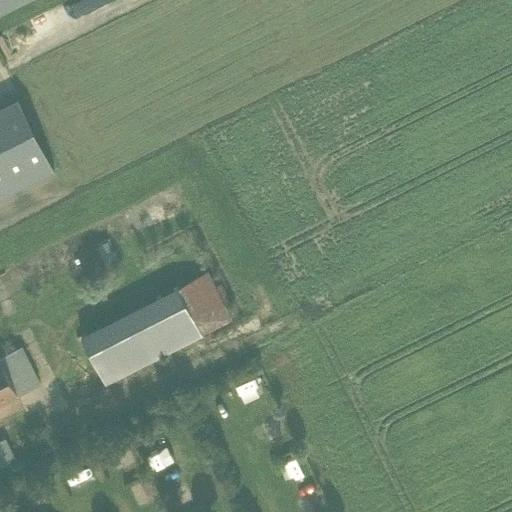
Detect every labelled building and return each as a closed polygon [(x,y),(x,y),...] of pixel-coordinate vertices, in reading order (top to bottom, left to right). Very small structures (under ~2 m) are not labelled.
[(0,0),(0,12),(24,0),(0,0)] [(19,96),(0,105),(0,194),(54,168),(19,96)] [(4,237),(9,252),(60,234),(54,219),(4,237)] [(107,239),(96,244),(106,264),(117,258),(107,239)] [(81,334),(105,381),(202,333),(179,287),(81,334)] [(0,403),(18,394),(17,393),(39,382),(21,345),(0,355),(0,403)] [(243,379),(249,401),(268,397),(262,375),(243,379)] [(109,455),(117,465),(134,451),(126,441),(109,455)] [(132,485),(146,510),(161,501),(147,477),(132,485)] [(37,511),(51,502),(40,485),(26,495),(37,511)] [(327,511),(316,490),(290,503),(294,511),(327,511)]
